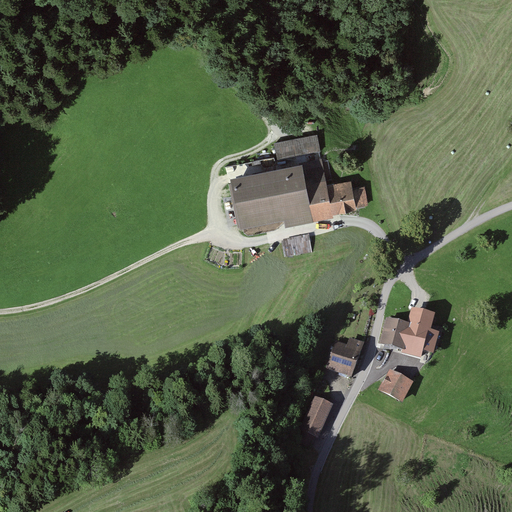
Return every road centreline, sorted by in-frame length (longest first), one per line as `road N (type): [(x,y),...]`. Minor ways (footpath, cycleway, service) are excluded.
road 1 (track): [(399,271),(386,241),(361,221),(241,244),(224,236),(214,220),(215,170),(279,130)]
road 2 (track): [(224,236),(178,245),(67,297),(0,311)]
